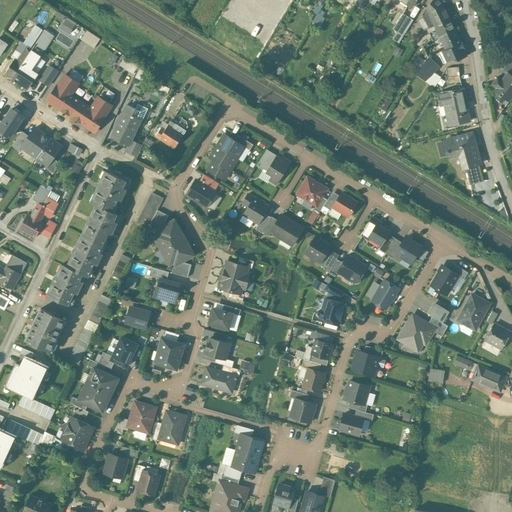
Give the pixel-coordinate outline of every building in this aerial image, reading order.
[(443,5),(438,0),(431,0),(426,7),(422,14),(429,28),(434,25),(450,18),(443,5)] [(413,21),(402,15),(393,29),(403,35),(413,21)] [(450,18),(434,25),(436,29),(429,32),(433,41),(440,37),(455,30),(450,18)] [(75,25),(66,20),(62,28),(69,33),(75,25)] [(35,25),(29,34),(36,38),(42,30),(35,25)] [(376,27),(370,38),(376,41),(382,31),(376,27)] [(100,39),(86,30),(80,39),(94,48),(100,39)] [(440,37),(443,42),(438,45),(437,43),(432,45),(433,47),(431,48),(434,55),(461,42),(455,30),(440,37)] [(23,43),(28,46),(30,48),(36,38),(29,34),(23,43)] [(21,42),(16,50),(16,51),(21,54),(25,48),(26,49),(28,46),(23,43),(21,42)] [(43,47),(38,43),(33,50),(39,54),(43,47)] [(14,59),(5,73),(12,78),(30,52),(26,49),(25,48),(21,54),(17,61),(14,59)] [(16,50),(11,57),(14,59),(17,61),(21,54),(16,51),(16,50)] [(12,78),(12,79),(27,89),(37,74),(30,70),(39,57),(30,51),(30,52),(12,78)] [(139,65),(125,56),(119,65),(133,74),(139,65)] [(511,56),(492,84),(496,87),(494,90),(498,93),(495,97),(506,105),(511,97),(511,56)] [(439,67),(428,57),(423,64),(433,73),(439,67)] [(58,71),(50,65),(40,80),(48,86),(58,71)] [(459,66),(447,67),(447,76),(458,75),(460,75),(459,66)] [(65,74),(57,86),(57,85),(47,101),(59,109),(60,109),(71,116),(81,101),(71,95),(78,83),(65,74)] [(462,88),(438,93),(440,105),(444,104),(449,125),(469,121),(462,88)] [(91,108),(81,101),(71,116),(82,123),(81,124),(94,132),(104,117),(112,106),(98,97),(91,108)] [(135,109),(127,104),(111,137),(128,145),(131,139),(140,120),(134,117),(135,116),(132,115),(135,109)] [(148,109),(138,104),(135,109),(132,115),(135,116),(134,117),(140,120),(142,120),(148,109)] [(3,122),(0,126),(0,130),(9,137),(10,137),(10,136),(23,117),(24,116),(23,116),(12,109),(13,109),(12,108),(11,109),(3,122)] [(171,121),(165,130),(161,127),(155,136),(175,148),(184,134),(173,128),(175,124),(171,121)] [(21,147),(37,158),(50,139),(35,128),(21,147)] [(473,132),(444,140),(449,157),(459,154),(463,168),(466,167),(479,164),(481,163),(473,132)] [(235,140),(224,134),(217,145),(238,158),(245,147),(245,146),(235,140)] [(253,144),(238,135),(235,140),(245,146),(245,147),(250,150),(253,144)] [(50,139),(37,158),(47,165),(48,166),(53,158),(62,146),(50,139)] [(142,145),(131,139),(128,145),(125,151),(136,157),(142,145)] [(67,149),(79,155),(83,148),(71,142),(67,149)] [(238,158),(217,145),(210,157),(213,159),(230,170),(238,158)] [(276,156),(266,150),(257,165),(267,171),(276,156)] [(285,161),(277,156),(276,156),(267,171),(267,172),(273,175),(270,180),(277,184),(290,162),(286,159),(285,161)] [(59,163),(53,158),(48,166),(47,165),(46,167),(54,173),(59,163)] [(230,170),(213,159),(207,169),(224,179),(230,170)] [(479,164),(466,167),(470,184),(484,181),(479,164)] [(254,168),(249,165),(244,173),(250,176),(254,168)] [(126,179),(106,170),(106,171),(107,171),(104,178),(103,177),(101,183),(100,182),(97,188),(98,188),(96,193),(97,194),(93,203),(96,204),(111,211),(118,198),(121,199),(126,188),(123,186),(126,179)] [(219,183),(204,174),(199,182),(214,192),(219,183)] [(327,189),(308,177),(297,194),(316,205),(317,206),(322,196),(327,189)] [(199,182),(195,180),(187,194),(199,201),(199,204),(202,206),(205,205),(207,206),(215,193),(214,192),(199,182)] [(45,189),(40,186),(33,199),(32,199),(38,202),(43,205),(47,198),(42,195),(43,194),(42,194),(43,194),(45,189)] [(152,193),(137,223),(148,228),(163,198),(152,193)] [(357,202),(341,193),(335,204),(333,207),(349,217),(357,202)] [(269,207),(248,194),(243,202),(249,206),(244,214),(259,223),(265,213),(269,207)] [(322,196),(317,206),(316,205),(315,207),(321,210),(327,199),(322,196)] [(57,204),(47,198),(43,205),(27,233),(35,237),(43,223),(40,221),(45,214),(50,217),(57,204)] [(335,204),(328,199),(323,206),(331,211),(333,207),(335,204)] [(30,215),(28,214),(19,229),(27,233),(43,205),(38,202),(30,215)] [(111,211),(96,204),(95,205),(98,206),(94,213),(93,212),(91,217),(90,217),(87,222),(88,223),(86,228),(87,228),(84,235),(82,234),(81,235),(102,245),(108,232),(111,234),(117,222),(114,220),(117,214),(111,211)] [(168,215),(158,210),(151,223),(154,225),(157,229),(164,226),(163,225),(168,215)] [(265,213),(259,223),(255,229),(261,232),(262,231),(271,217),(265,213)] [(303,228),(281,214),(278,220),(270,232),(271,232),(292,245),(303,228)] [(271,217),(262,231),(269,236),(271,232),(270,232),(278,220),(271,216),(271,217)] [(381,223),(372,217),(361,235),(369,240),(370,238),(382,245),(386,237),(390,232),(380,226),(381,223)] [(184,237),(174,220),(164,226),(157,229),(161,237),(156,239),(162,249),(184,237)] [(49,221),(42,233),(50,237),(56,225),(49,221)] [(102,245),(81,235),(81,236),(83,237),(80,244),(78,243),(76,248),(75,247),(72,253),(73,254),(71,259),(72,259),(69,266),(67,265),(67,266),(81,273),(87,276),(93,263),(97,265),(102,253),(99,251),(102,245)] [(316,236),(305,253),(311,256),(311,259),(315,261),(318,260),(320,262),(329,248),(331,245),(316,236)] [(184,237),(162,249),(167,259),(172,257),(176,264),(182,261),(193,255),(184,237)] [(382,245),(379,249),(386,253),(393,241),(386,237),(382,245)] [(421,246),(406,237),(402,242),(396,253),(396,254),(411,263),(421,246)] [(393,241),(386,253),(393,258),(396,254),(396,253),(402,242),(395,238),(393,241)] [(339,255),(329,248),(320,262),(321,265),(330,270),(337,259),(339,255)] [(132,259),(122,254),(114,270),(124,275),(132,259)] [(14,257),(10,264),(8,263),(5,268),(0,265),(0,272),(17,282),(21,274),(20,273),(26,263),(12,255),(12,256),(14,257)] [(366,267),(347,255),(343,262),(337,271),(338,271),(346,276),(348,276),(353,279),(353,281),(356,282),(359,282),(360,279),(360,277),(366,267)] [(254,261),(239,257),(238,264),(248,267),(252,268),(254,261)] [(330,270),(328,272),(335,276),(338,271),(337,271),(343,262),(337,259),(330,270)] [(238,264),(227,260),(223,274),(247,281),(250,273),(247,272),(248,267),(238,264)] [(182,262),(182,261),(176,264),(174,265),(172,273),(188,277),(191,264),(182,262)] [(468,272),(453,263),(449,269),(458,275),(458,276),(464,279),(468,272)] [(67,266),(61,264),(61,265),(63,266),(60,273),(59,272),(57,277),(55,277),(53,282),(54,283),(51,288),(52,289),(49,295),(47,294),(46,295),(66,305),(73,292),(77,294),(83,282),(78,280),(81,273),(67,266)] [(449,269),(443,266),(431,284),(447,294),(458,276),(458,275),(449,269)] [(160,279),(167,280),(169,272),(152,267),(149,275),(160,279)] [(124,275),(114,270),(112,275),(122,280),(124,275)] [(17,282),(0,272),(0,282),(13,290),(17,282)] [(247,281),(223,274),(219,287),(230,291),(240,294),(240,293),(242,288),(245,289),(247,281)] [(160,279),(158,286),(157,286),(154,296),(176,302),(178,292),(177,292),(179,284),(167,280),(160,279)] [(385,279),(372,300),(386,309),(399,288),(385,279)] [(343,293),(328,283),(324,289),(340,299),(343,293)] [(240,294),(230,291),(228,297),(242,301),(244,294),(240,293),(240,294)] [(9,299),(0,293),(0,307),(4,309),(9,299)] [(112,300),(102,294),(96,305),(106,310),(112,300)] [(489,303),(472,294),(465,306),(466,306),(463,312),(462,312),(458,320),(465,324),(466,323),(475,328),(474,329),(475,330),(489,303)] [(344,304),(325,298),(322,310),(321,309),(319,311),(318,313),(319,316),(320,316),(320,317),(339,323),(344,304)] [(241,309),(224,304),(222,310),(233,313),(233,314),(239,316),(241,309)] [(106,310),(96,305),(94,310),(103,315),(104,315),(106,310)] [(149,312),(130,307),(126,322),(132,323),(132,325),(138,327),(139,325),(145,327),(149,312)] [(442,308),(440,312),(431,307),(427,313),(432,316),(443,322),(449,313),(442,309),(443,308),(442,308)] [(65,319),(41,308),(26,341),(31,343),(50,351),(65,319)] [(222,310),(213,308),(209,323),(229,329),(233,314),(233,313),(222,310)] [(103,315),(94,310),(91,315),(101,320),(103,315)] [(492,311),(486,322),(492,324),(497,314),(492,311)] [(428,324),(413,314),(407,324),(408,324),(406,328),(405,327),(398,338),(418,351),(423,342),(426,344),(433,331),(442,336),(444,333),(428,324)] [(101,320),(91,315),(88,320),(98,325),(101,320)] [(443,322),(432,316),(428,324),(444,333),(448,326),(443,322)] [(510,332),(494,324),(489,333),(487,334),(485,336),(486,338),(485,340),(501,348),(510,332)] [(84,328),(68,359),(78,365),(94,333),(84,328)] [(179,334),(166,330),(163,338),(177,342),(179,334)] [(137,344),(122,337),(113,356),(111,359),(115,361),(127,366),(137,344)] [(163,338),(162,338),(158,350),(180,356),(184,344),(177,342),(163,338)] [(229,343),(210,338),(208,343),(208,344),(207,347),(206,347),(206,348),(207,348),(205,353),(216,356),(225,359),(225,358),(229,343)] [(333,344),(316,339),(313,348),(316,348),(314,354),(312,354),(311,354),(328,359),(333,344)] [(383,350),(366,345),(364,353),(381,358),(383,350)] [(180,356),(158,350),(155,363),(177,369),(180,356)] [(364,353),(358,351),(353,369),(373,374),(375,366),(383,369),(384,368),(383,367),(386,360),(386,359),(381,358),(364,353)] [(113,356),(103,352),(98,363),(106,366),(111,369),(115,361),(111,359),(113,356)] [(328,359),(311,354),(310,360),(321,364),(327,365),(328,359)] [(9,387),(34,399),(49,367),(25,355),(9,387)] [(473,362),(457,355),(454,363),(470,370),(473,362)] [(234,361),(225,358),(225,359),(216,356),(215,362),(223,365),(232,367),(234,361)] [(98,363),(90,359),(88,365),(93,368),(93,367),(103,372),(106,366),(98,363)] [(252,369),(254,362),(242,359),(241,366),(252,369)] [(310,360),(304,359),(301,367),(308,369),(308,368),(319,371),(321,364),(310,360)] [(232,367),(223,365),(221,371),(239,376),(241,370),(232,367)] [(506,377),(479,365),(472,379),(480,383),(479,384),(486,387),(486,385),(500,391),(506,377)] [(103,372),(93,367),(93,368),(86,383),(110,395),(115,385),(110,382),(112,376),(103,372)] [(221,371),(206,367),(202,383),(228,391),(229,386),(233,387),(235,379),(236,379),(236,378),(236,377),(236,376),(239,377),(239,376),(221,371)] [(319,371),(308,368),(308,369),(303,386),(319,391),(325,373),(319,371)] [(444,371),(430,369),(428,381),(443,383),(444,371)] [(86,381),(89,374),(84,372),(81,378),(86,381)] [(370,386),(349,380),(344,398),(350,400),(364,404),(370,386)] [(110,395),(86,383),(78,399),(78,400),(88,404),(97,409),(100,403),(106,405),(110,395)] [(309,395),(292,389),(289,397),(295,398),(307,401),(309,395)] [(88,404),(78,400),(78,399),(73,397),(70,403),(85,410),(88,404)] [(0,398),(0,404),(9,407),(10,402),(0,398)] [(307,401),(295,398),(290,416),(310,422),(316,404),(307,401)] [(364,404),(350,400),(348,407),(356,409),(365,412),(368,405),(364,404)] [(155,408),(135,402),(130,420),(128,426),(129,426),(135,428),(136,430),(141,431),(142,430),(148,432),(155,408)] [(365,412),(356,409),(355,416),(364,419),(363,419),(372,422),(374,414),(365,412)] [(185,416),(167,411),(163,424),(159,438),(171,442),(172,439),(178,440),(185,416)] [(355,416),(344,413),(340,430),(359,435),(363,419),(364,419),(355,416)] [(94,427),(72,417),(67,427),(88,438),(94,427)] [(121,417),(114,432),(122,434),(123,429),(127,430),(129,426),(128,426),(130,420),(121,417)] [(163,424),(157,422),(152,439),(159,441),(159,438),(163,424)] [(254,430),(236,425),(234,432),(241,434),(242,433),(252,436),(254,430)] [(17,436),(0,427),(0,467),(2,469),(6,460),(7,461),(7,460),(7,456),(7,459),(16,441),(15,441),(17,436)] [(88,438),(67,427),(61,440),(72,445),(82,450),(88,438)] [(51,445),(56,434),(44,430),(40,441),(51,445)] [(252,436),(242,433),(241,434),(237,450),(259,456),(264,440),(252,436)] [(72,445),(61,440),(55,437),(52,445),(68,453),(72,445)] [(139,451),(121,446),(118,456),(127,459),(128,455),(137,457),(139,451)] [(259,456),(237,450),(232,466),(232,467),(242,470),(254,473),(259,456)] [(118,456),(110,454),(104,473),(122,477),(127,459),(118,456)] [(145,467),(138,464),(134,480),(140,482),(144,470),(145,467)] [(242,470),(232,467),(232,466),(225,464),(222,475),(239,480),(242,470)] [(144,470),(140,482),(138,490),(153,494),(159,475),(144,470)] [(239,480),(222,475),(220,481),(238,486),(239,480)] [(335,480),(324,476),(319,494),(324,496),(325,495),(330,497),(335,480)] [(220,481),(211,511),(213,511),(237,511),(241,499),(244,500),(247,489),(238,486),(220,481)] [(285,485),(279,483),(273,503),(288,508),(289,508),(292,498),(295,488),(290,487),(290,486),(285,485)] [(8,484),(2,497),(12,501),(18,488),(8,484)] [(319,494),(307,491),(301,511),(319,511),(324,496),(319,494)] [(49,511),(53,505),(30,495),(22,511),(49,511)] [(294,511),(298,500),(292,498),(289,508),(288,508),(287,511),(294,511)]
